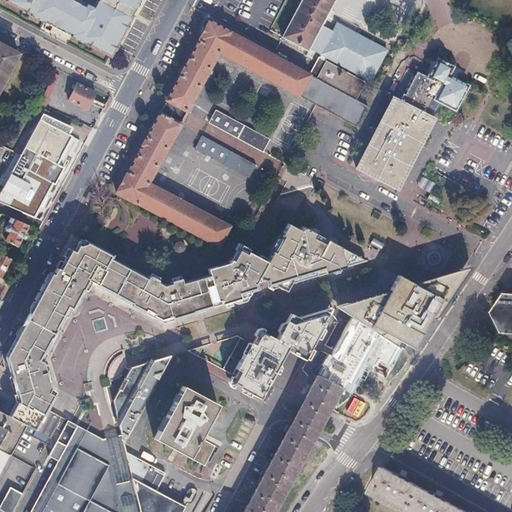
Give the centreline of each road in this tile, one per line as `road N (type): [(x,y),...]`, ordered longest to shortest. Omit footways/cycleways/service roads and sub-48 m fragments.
road 1 (residential): [(266,414),(189,372),(168,379),(139,446),(223,494)]
road 2 (tertiary): [(127,91),(0,328)]
road 3 (residential): [(365,437),(511,225)]
road 4 (residential): [(0,22),(127,91)]
